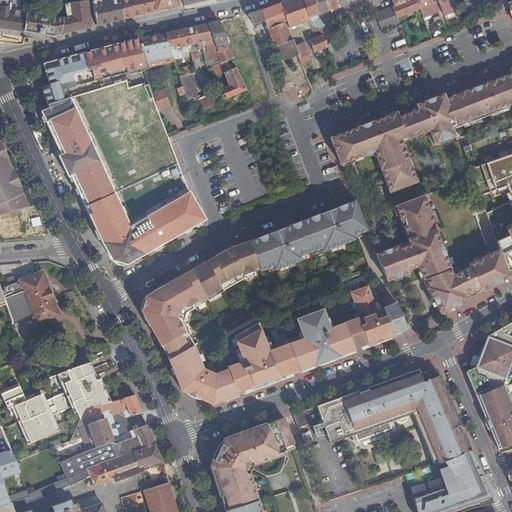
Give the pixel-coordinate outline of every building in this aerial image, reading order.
[(23,6),(21,0),(0,0),(0,27),(26,31),(24,12),(23,7),(23,6)] [(30,13),(24,12),(26,31),(53,36),(92,27),(89,0),(71,3),(72,7),(67,8),(68,18),(30,13)] [(109,0),(103,1),(95,3),(98,26),(126,19),(119,0),(109,0)] [(119,0),(126,19),(156,12),(153,0),(119,0)] [(153,0),(156,12),(179,6),(176,0),(153,0)] [(314,52),(328,47),(327,43),(324,38),(309,18),(302,0),(286,0),(279,3),(287,21),(289,27),(306,21),(317,37),(309,40),(314,52)] [(316,16),(339,7),(336,0),(302,0),(309,18),(324,38),(327,43),(331,41),(328,33),(316,16)] [(394,17),(415,9),(415,8),(411,0),(390,0),(393,6),(390,7),(394,17)] [(445,15),(457,11),(454,5),(452,0),(436,0),(437,3),(440,2),(445,15)] [(420,19),(437,13),(432,2),(430,3),(415,8),(415,9),(420,19)] [(290,38),(285,22),(287,21),(279,3),(261,10),(264,20),(274,44),(278,43),(290,38)] [(390,7),(372,15),(379,30),(397,23),(394,17),(390,7)] [(253,24),(264,20),(261,10),(248,14),(253,24)] [(226,41),(220,21),(208,24),(216,48),(225,46),(223,42),(226,41)] [(174,61),(175,62),(180,61),(180,58),(180,57),(179,54),(187,52),(186,49),(189,48),(188,44),(197,42),(199,49),(203,49),(203,51),(207,50),(208,54),(209,61),(219,58),(208,24),(167,34),(174,59),(174,61)] [(149,67),(174,61),(174,59),(167,34),(139,40),(144,58),(149,67)] [(289,59),(298,56),(294,46),(291,38),(290,38),(278,43),(279,45),(282,55),(288,53),(289,59)] [(46,97),(49,107),(125,83),(127,90),(143,85),(141,73),(150,69),(149,67),(144,58),(139,40),(133,41),(117,46),(107,48),(45,66),(51,86),(44,89),(44,90),(46,97)] [(303,42),(294,46),(298,56),(302,64),(311,61),(303,42)] [(234,57),(225,46),(216,48),(219,58),(220,62),(227,59),(234,57)] [(227,59),(220,62),(211,65),(215,75),(223,72),(227,85),(220,89),(225,98),(244,90),(234,67),(231,68),(227,59)] [(498,62),(486,66),(489,74),(501,70),(498,62)] [(177,69),(180,76),(190,74),(188,66),(177,69)] [(511,73),(503,77),(504,79),(508,90),(511,89),(511,73)] [(190,74),(180,76),(184,86),(188,99),(193,98),(195,102),(199,101),(200,100),(197,96),(196,96),(190,74)] [(511,89),(508,90),(504,79),(492,83),(490,81),(446,99),(444,95),(417,105),(418,109),(399,117),(397,113),(330,138),(341,166),(376,153),(391,192),(417,182),(403,142),(402,140),(407,138),(408,141),(430,132),(435,146),(438,144),(451,139),(455,138),(453,132),(452,132),(451,129),(461,126),(462,129),(471,126),(484,121),(496,116),(511,110),(511,89)] [(150,89),(149,86),(146,87),(145,85),(143,85),(127,90),(125,83),(49,107),(50,110),(42,116),(57,146),(64,161),(65,163),(72,178),(73,181),(101,240),(103,244),(114,262),(117,260),(126,262),(127,265),(201,223),(206,221),(189,194),(168,138),(156,109),(150,89)] [(181,101),(188,99),(184,86),(177,88),(181,101)] [(157,87),(150,89),(156,109),(169,106),(164,92),(159,94),(157,87)] [(203,108),(217,102),(213,92),(201,97),(200,100),(199,101),(203,108)] [(309,102),(300,106),(302,111),(311,107),(309,102)] [(511,112),(511,110),(496,116),(497,119),(511,112)] [(248,137),(239,141),(241,146),(250,142),(248,137)] [(453,143),(451,139),(438,144),(439,148),(453,143)] [(0,214),(28,207),(19,188),(11,172),(6,160),(0,148),(0,214)] [(222,149),(213,153),(215,158),(224,154),(222,149)] [(500,248),(507,270),(511,267),(511,153),(471,168),(480,194),(506,184),(511,195),(511,198),(486,212),(500,248)] [(14,171),(11,172),(19,188),(22,187),(14,171)] [(265,179),(256,183),(258,188),(267,184),(265,179)] [(240,195),(238,190),(229,193),(231,198),(240,195)] [(438,228),(425,195),(396,206),(401,219),(404,218),(407,224),(403,225),(410,241),(388,249),(378,254),(382,264),(388,280),(398,276),(409,272),(408,269),(419,265),(424,278),(426,277),(430,285),(427,287),(441,313),(467,299),(465,295),(464,293),(472,289),(480,286),(482,291),(509,276),(507,270),(500,248),(469,263),(471,267),(453,275),(449,269),(452,268),(436,229),(438,228)] [(347,203),(251,240),(261,268),(262,270),(267,269),(276,265),(277,268),(277,269),(288,265),(295,262),(300,260),(300,259),(299,256),(306,253),(314,250),(322,247),(323,250),(324,251),(330,249),(336,247),(355,240),(354,238),(353,234),(360,232),(367,229),(363,219),(355,200),(347,203)] [(232,211),(230,206),(221,209),(223,214),(232,211)] [(251,240),(241,243),(231,247),(192,270),(208,296),(223,287),(225,290),(246,277),(245,274),(255,270),(261,268),(251,240)] [(208,296),(192,270),(177,279),(147,297),(144,311),(170,359),(195,345),(189,335),(192,333),(184,320),(188,313),(196,308),(194,305),(207,297),(208,296)] [(4,291),(1,292),(5,304),(13,325),(34,317),(37,324),(60,315),(42,273),(20,281),(21,284),(18,285),(17,282),(3,288),(4,291)] [(223,287),(208,296),(210,300),(225,291),(225,290),(223,287)] [(361,320),(345,326),(355,352),(355,353),(369,347),(369,349),(395,339),(394,337),(409,331),(399,305),(382,311),(379,313),(376,306),(369,289),(351,296),(354,303),(357,310),(361,320)] [(96,323),(82,298),(78,290),(68,296),(86,329),(96,323)] [(196,308),(209,300),(207,297),(194,305),(196,308)] [(303,342),(291,347),(299,369),(305,367),(308,368),(315,366),(316,370),(334,364),(341,361),(341,360),(348,357),(349,354),(355,352),(345,326),(334,331),(331,332),(327,322),(324,313),(299,322),(304,335),(306,341),(303,342)] [(474,365),(465,369),(497,445),(511,439),(511,397),(511,398),(504,379),(501,379),(505,370),(511,352),(511,351),(511,321),(509,323),(486,337),(474,365)] [(291,347),(290,344),(273,350),(270,351),(267,344),(264,336),(261,329),(259,323),(234,337),(241,353),(243,361),(240,362),(227,367),(228,369),(237,392),(253,386),(253,388),(260,386),(261,386),(272,382),(272,381),(278,379),(278,377),(282,375),(285,376),(299,370),(299,369),(291,347)] [(199,343),(193,332),(192,333),(189,335),(195,345),(199,343)] [(195,345),(170,359),(184,392),(212,404),(230,398),(231,395),(237,393),(237,392),(228,369),(219,372),(208,367),(204,361),(201,355),(195,345)] [(90,364),(87,365),(73,368),(73,370),(56,376),(61,390),(67,387),(69,393),(74,391),(76,398),(66,402),(63,394),(44,402),(41,395),(27,401),(22,390),(4,397),(8,409),(14,406),(29,442),(56,432),(50,416),(75,406),(80,418),(84,407),(101,402),(102,405),(109,403),(98,377),(95,378),(90,364)] [(460,426),(461,425),(440,375),(435,377),(432,379),(420,373),(419,369),(368,387),(368,389),(361,392),(360,390),(294,414),(299,428),(313,422),(310,415),(320,412),(332,442),(357,434),(359,439),(393,427),(391,421),(399,418),(400,420),(405,421),(407,420),(409,416),(409,414),(416,412),(435,465),(436,465),(447,460),(472,450),(465,433),(463,433),(460,426)] [(2,393),(4,397),(22,390),(20,386),(2,393)] [(104,414),(105,418),(129,410),(131,416),(142,412),(136,396),(109,403),(102,405),(101,402),(84,407),(80,418),(76,426),(82,428),(85,417),(88,416),(89,419),(104,414)] [(259,511),(248,477),(248,476),(246,476),(243,467),(244,464),(251,462),(252,463),(253,463),(272,456),(283,452),(295,448),(284,417),(270,423),(271,426),(259,430),(258,427),(226,438),(212,467),(215,478),(218,478),(220,485),(218,485),(221,498),(225,496),(229,510),(225,511),(226,511),(230,511),(229,511),(259,511)] [(88,425),(96,448),(112,442),(106,419),(88,425)] [(104,511),(102,503),(98,504),(95,497),(77,502),(78,504),(67,507),(68,510),(62,511),(14,511),(12,503),(24,499),(26,504),(91,477),(94,487),(116,479),(116,481),(142,471),(141,470),(163,463),(155,445),(120,458),(116,448),(117,445),(112,442),(96,448),(61,463),(67,478),(30,494),(28,490),(12,495),(6,477),(20,473),(0,424),(0,511),(104,511)] [(120,458),(155,445),(147,425),(135,430),(138,437),(133,439),(117,445),(116,448),(120,458)] [(427,490),(412,495),(417,511),(461,511),(493,501),(472,450),(447,460),(449,464),(438,469),(444,484),(428,489),(427,490)] [(284,457),(283,452),(272,456),(273,461),(284,457)] [(447,460),(436,465),(438,469),(449,464),(447,460)] [(253,466),(253,463),(252,463),(251,462),(244,464),(243,467),(246,476),(248,476),(248,477),(250,476),(251,474),(252,471),(253,466)] [(177,511),(169,483),(143,490),(149,511),(177,511)]
